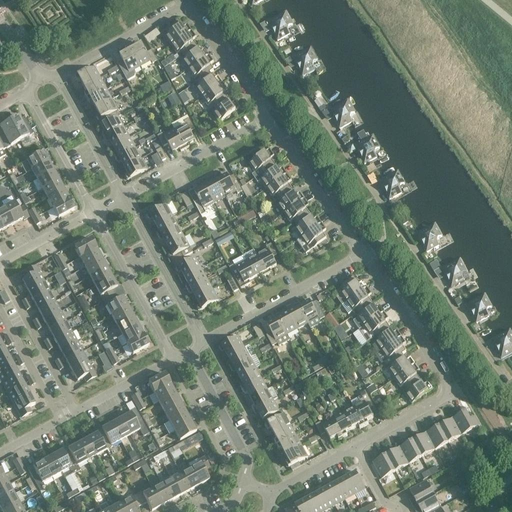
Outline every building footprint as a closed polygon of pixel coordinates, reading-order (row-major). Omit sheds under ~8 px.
[(286,13),(267,23),(273,34),(277,42),(281,40),(290,35),(287,29),(292,26),(286,13)] [(179,22),(166,31),(168,35),(165,37),(171,46),(192,31),(187,25),(183,28),(179,22)] [(196,38),(192,31),(171,46),(177,55),(181,52),(183,56),(196,47),(192,41),(196,38)] [(150,35),(145,38),(149,43),(154,39),(150,35)] [(134,46),(130,48),(140,68),(151,62),(152,64),(157,62),(151,51),(146,53),(142,45),(135,49),(134,46)] [(200,52),(196,47),(183,56),(186,59),(182,62),(188,70),(209,56),(204,49),(200,52)] [(140,68),(130,48),(125,51),(127,54),(120,57),(125,65),(120,68),(126,79),(131,76),(129,74),(140,68)] [(317,61),(311,49),(292,59),(302,77),(315,70),(312,64),(317,61)] [(213,62),(209,56),(188,70),(194,79),(198,77),(200,80),(210,74),(214,72),(209,65),(213,62)] [(168,59),(161,64),(165,68),(171,64),(168,59)] [(170,66),(164,69),(168,76),(174,73),(170,66)] [(94,68),(75,78),(78,83),(80,82),(84,88),(100,79),(94,68)] [(210,74),(200,80),(196,83),(199,87),(196,89),(202,98),(222,83),(218,77),(214,80),(210,74)] [(106,89),(100,79),(84,88),(87,94),(85,95),(87,100),(106,89)] [(227,90),(222,83),(202,98),(208,107),(211,104),(214,108),(227,99),(223,93),(227,90)] [(112,100),(106,89),(87,100),(89,104),(92,103),(95,109),(112,100)] [(176,95),(168,100),(173,109),(181,105),(176,95)] [(231,105),(227,99),(214,108),(216,111),(213,114),(219,123),(240,108),(235,102),(231,105)] [(121,116),(112,100),(95,109),(99,115),(96,117),(99,121),(108,116),(111,121),(118,117),(118,118),(121,116)] [(355,114),(348,101),(329,111),(339,130),(352,123),(349,117),(355,114)] [(111,121),(108,116),(99,121),(105,132),(102,134),(105,138),(124,128),(118,118),(118,117),(111,121)] [(18,117),(14,119),(9,122),(19,142),(33,134),(24,118),(20,120),(18,117)] [(171,126),(174,130),(185,150),(189,147),(188,145),(194,141),(190,133),(195,130),(188,117),(171,126)] [(19,142),(9,122),(0,127),(0,128),(1,131),(0,131),(0,137),(6,149),(19,142)] [(130,138),(124,128),(105,138),(107,143),(110,141),(113,147),(130,138)] [(185,150),(174,130),(164,136),(162,134),(157,137),(163,147),(168,145),(173,153),(179,149),(181,152),(185,150)] [(379,149),(372,137),(354,147),(364,165),(377,158),(374,152),(379,149)] [(135,149),(130,138),(113,147),(116,154),(114,155),(116,159),(135,149)] [(141,159),(135,149),(116,159),(119,164),(121,162),(125,168),(141,159)] [(161,149),(156,151),(162,162),(167,159),(161,149)] [(269,150),(249,164),(255,174),(258,171),(261,175),(274,165),(270,160),(274,157),(269,150)] [(48,162),(43,152),(35,156),(30,159),(28,160),(26,161),(32,171),(48,162)] [(147,170),(141,159),(125,168),(128,175),(125,176),(128,181),(147,170)] [(53,172),(48,162),(32,171),(37,181),(53,172)] [(278,171),(274,165),(261,175),(263,178),(260,181),(266,189),(287,175),(282,168),(278,171)] [(59,181),(53,172),(37,181),(32,183),(38,193),(42,190),(59,181)] [(404,185),(397,172),(379,182),(389,201),(392,199),(402,194),(399,188),(404,185)] [(219,176),(215,179),(225,198),(236,192),(237,195),(242,192),(233,176),(229,178),(227,175),(220,179),(219,176)] [(291,181),(287,175),(266,189),(272,198),(276,196),(278,199),(291,190),(287,184),(291,181)] [(225,198),(215,179),(210,181),(212,184),(206,187),(215,204),(225,198)] [(64,190),(59,181),(42,190),(47,200),(64,190)] [(215,204),(206,187),(199,191),(198,188),(188,193),(194,204),(201,216),(207,213),(205,209),(215,204)] [(69,200),(64,190),(47,200),(52,209),(69,200)] [(295,196),(291,190),(278,199),(281,203),(277,205),(284,214),(304,199),(300,193),(295,196)] [(192,205),(186,194),(181,197),(187,208),(192,205)] [(309,206),(304,199),(284,214),(290,223),(293,220),(296,224),(309,215),(304,209),(309,206)] [(29,218),(19,200),(14,203),(4,208),(13,225),(23,219),(24,221),(29,218)] [(74,210),(69,200),(52,209),(58,219),(74,210)] [(166,205),(147,216),(150,221),(152,219),(156,225),(172,216),(166,205)] [(13,225),(4,208),(0,210),(0,223),(4,230),(13,225)] [(41,223),(35,212),(30,215),(35,224),(36,226),(41,223)] [(313,221),(309,215),(296,224),(298,227),(295,230),(301,239),(321,224),(317,218),(313,221)] [(178,227),(172,216),(156,225),(159,231),(156,233),(159,237),(178,227)] [(297,241),(306,254),(326,240),(322,233),(326,230),(321,224),(301,239),(297,241)] [(435,225),(416,235),(426,253),(439,246),(436,241),(441,237),(435,225)] [(184,237),(178,227),(159,237),(161,242),(164,240),(167,246),(184,237)] [(216,231),(210,234),(214,240),(219,237),(216,231)] [(192,253),(184,237),(167,246),(170,253),(168,254),(173,264),(184,258),(192,253)] [(224,238),(216,243),(218,248),(227,243),(224,238)] [(96,250),(91,240),(74,249),(80,259),(96,250)] [(267,250),(256,256),(267,275),(271,272),(270,270),(277,266),(272,258),(277,255),(271,244),(266,247),(267,250)] [(101,259),(96,250),(80,259),(85,268),(101,259)] [(243,256),(246,261),(255,278),(261,275),(263,277),(267,275),(256,256),(254,250),(243,256)] [(60,256),(54,259),(60,269),(65,266),(60,256)] [(187,263),(184,258),(173,264),(179,273),(181,272),(185,278),(201,269),(195,258),(187,263)] [(107,268),(101,259),(85,268),(90,278),(107,268)] [(459,260),(441,270),(451,289),(464,282),(461,276),(466,273),(459,260)] [(255,278),(246,261),(235,267),(234,266),(229,268),(241,289),(250,284),(249,281),(255,278)] [(436,261),(430,265),(433,272),(440,268),(436,261)] [(44,282),(36,267),(25,272),(28,277),(22,281),(27,291),(44,282)] [(112,278),(107,268),(90,278),(95,287),(112,278)] [(207,280),(201,269),(185,278),(188,284),(185,286),(188,290),(207,280)] [(117,288),(112,278),(95,287),(103,302),(114,296),(111,291),(117,288)] [(238,290),(233,279),(227,282),(233,293),(238,290)] [(354,279),(341,288),(343,292),(340,294),(346,303),(367,288),(362,282),(358,285),(354,279)] [(213,290),(207,280),(188,290),(190,295),(193,293),(196,299),(213,290)] [(50,292),(44,282),(27,291),(33,301),(50,292)] [(371,295),(367,288),(346,303),(342,306),(348,315),(356,309),(358,313),(371,304),(367,298),(371,295)] [(219,301),(213,290),(196,299),(199,305),(197,307),(199,312),(219,301)] [(9,302),(3,291),(0,293),(0,297),(4,305),(9,302)] [(55,302),(50,292),(33,301),(38,311),(55,302)] [(117,301),(114,296),(103,302),(111,317),(128,308),(123,298),(117,301)] [(484,296),(466,306),(472,317),(476,324),(489,317),(485,311),(491,308),(484,296)] [(83,297),(77,300),(80,305),(86,302),(83,297)] [(61,312),(55,302),(38,311),(44,321),(61,312)] [(297,305),(308,324),(311,329),(321,323),(320,321),(325,318),(319,307),(314,310),(310,302),(303,305),(302,303),(297,305)] [(375,309),(371,304),(358,313),(361,316),(357,319),(363,327),(384,313),(380,306),(375,309)] [(308,324),(297,305),(293,307),(294,310),(288,313),(297,330),(308,324)] [(133,317),(128,308),(111,317),(117,326),(133,317)] [(66,322),(61,312),(44,321),(49,331),(66,322)] [(297,330),(288,313),(282,317),(281,314),(276,316),(287,336),(297,330)] [(389,319),(384,313),(363,327),(358,331),(367,343),(375,337),(388,328),(384,322),(389,319)] [(289,341),(287,336),(276,316),(272,319),(273,322),(267,325),(271,333),(266,336),(272,347),(277,344),(279,347),(289,341)] [(138,327),(133,317),(117,326),(122,336),(138,327)] [(72,332),(66,322),(49,331),(55,341),(72,332)] [(264,337),(258,326),(253,329),(259,340),(264,337)] [(144,336),(138,327),(122,336),(127,345),(144,336)] [(393,334),(388,328),(375,337),(378,341),(374,343),(381,352),(401,337),(397,331),(393,334)] [(511,345),(511,335),(509,331),(491,341),(501,359),(504,357),(511,353),(511,349),(510,347),(511,345)] [(77,342),(72,332),(55,341),(60,351),(77,342)] [(149,346),(144,336),(127,345),(132,355),(149,346)] [(238,337),(219,348),(222,352),(224,351),(228,357),(244,348),(238,337)] [(406,344),(401,337),(381,352),(387,361),(390,358),(392,362),(393,362),(402,355),(402,356),(406,353),(402,347),(406,344)] [(83,352),(77,342),(60,351),(66,361),(83,352)] [(250,345),(244,348),(228,357),(231,363),(228,365),(231,369),(255,356),(250,345)] [(349,347),(345,350),(349,356),(353,353),(349,347)] [(88,362),(83,352),(66,361),(71,372),(88,362)] [(118,363),(113,353),(108,356),(113,366),(118,363)] [(0,371),(13,365),(7,354),(0,358),(0,371)] [(402,355),(393,362),(392,362),(389,364),(391,368),(388,371),(394,379),(415,365),(410,358),(406,361),(402,356),(402,355)] [(261,366),(255,356),(231,369),(233,374),(236,372),(239,378),(256,369),(261,366)] [(97,378),(88,362),(71,372),(77,382),(83,379),(86,384),(97,378)] [(336,364),(331,367),(333,370),(334,372),(339,369),(336,364)] [(18,375),(13,365),(0,371),(0,380),(2,384),(18,375)] [(109,365),(103,368),(106,374),(112,370),(109,365)] [(419,371),(415,365),(394,379),(400,388),(404,386),(406,389),(419,380),(415,374),(419,371)] [(262,380),(256,369),(239,378),(243,384),(240,386),(242,390),(262,380)] [(365,372),(360,375),(363,380),(368,376),(365,372)] [(24,385),(18,375),(2,384),(7,394),(24,385)] [(170,385),(165,375),(148,384),(153,394),(170,385)] [(310,379),(300,384),(304,390),(314,385),(310,379)] [(267,390),(262,380),(242,390),(245,395),(247,393),(251,399),(267,390)] [(423,386),(419,380),(406,389),(409,393),(405,395),(412,404),(432,390),(428,383),(423,386)] [(29,395),(24,385),(7,394),(13,404),(29,395)] [(175,394),(170,385),(153,394),(159,403),(175,394)] [(372,386),(367,389),(371,395),(375,391),(372,386)] [(273,387),(267,390),(251,399),(254,406),(252,407),(254,412),(273,401),(278,398),(273,387)] [(351,404),(353,408),(364,427),(368,425),(367,422),(373,418),(369,410),(374,407),(366,393),(362,395),(363,397),(351,404)] [(137,394),(131,397),(137,408),(143,405),(137,394)] [(180,404),(175,394),(159,403),(164,413),(180,404)] [(35,405),(29,395),(13,404),(21,419),(32,413),(29,408),(35,405)] [(381,399),(374,403),(378,408),(385,404),(381,399)] [(279,411),(273,401),(254,412),(256,416),(259,414),(265,425),(275,420),(272,416),(279,412),(279,411)] [(186,413),(180,404),(164,413),(169,422),(186,413)] [(364,427),(353,408),(343,414),(352,430),(358,427),(359,429),(364,427)] [(463,408),(456,412),(459,416),(452,420),(461,436),(479,427),(474,417),(470,420),(463,408)] [(141,420),(135,409),(129,413),(130,414),(121,419),(130,436),(140,430),(136,423),(141,420)] [(281,410),(279,411),(279,412),(272,416),(275,420),(265,425),(268,430),(270,429),(274,435),(290,426),(281,410)] [(191,423),(186,413),(169,422),(174,432),(191,423)] [(352,430),(343,414),(332,419),(343,439),(347,436),(346,434),(352,430)] [(130,436),(121,419),(111,424),(120,441),(130,436)] [(343,439),(332,419),(322,425),(320,423),(315,425),(321,436),(326,434),(331,442),(337,438),(338,441),(343,439)] [(446,423),(443,419),(437,422),(448,443),(461,436),(452,420),(446,423)] [(448,443),(437,422),(430,426),(432,430),(426,434),(435,451),(448,443)] [(196,433),(191,423),(174,432),(180,442),(196,433)] [(120,441),(111,424),(102,429),(108,440),(102,443),(106,451),(112,448),(111,446),(120,441)] [(296,436),(290,426),(274,435),(277,441),(274,443),(277,447),(296,436)] [(102,429),(96,433),(97,434),(87,440),(96,456),(106,451),(102,443),(108,440),(102,429)] [(419,438),(417,433),(410,437),(422,458),(435,451),(426,434),(419,438)] [(302,447),(296,436),(277,447),(279,451),(282,450),(285,456),(302,447)] [(422,458),(410,437),(403,441),(406,445),(399,448),(408,465),(422,458)] [(96,456),(87,440),(78,445),(87,461),(96,456)] [(87,461),(78,445),(68,450),(67,448),(61,451),(62,452),(67,462),(73,459),(77,467),(87,461)] [(308,458),(302,447),(285,456),(289,462),(286,464),(289,468),(290,468),(300,462),(308,458)] [(393,452),(391,448),(384,451),(395,472),(408,465),(399,448),(393,452)] [(395,472),(384,451),(377,455),(379,459),(373,463),(382,480),(395,472)] [(80,471),(77,467),(73,459),(67,462),(62,452),(52,457),(61,473),(65,480),(80,471)] [(61,473),(52,457),(43,462),(52,479),(61,473)] [(210,469),(204,458),(198,461),(199,464),(190,469),(199,486),(209,480),(204,472),(210,469)] [(25,470),(18,459),(13,462),(19,473),(25,470)] [(52,479),(43,462),(33,467),(32,466),(27,469),(32,479),(38,477),(42,484),(52,479)] [(300,462),(290,468),(292,471),(302,466),(300,462)] [(104,470),(108,478),(114,475),(110,466),(104,470)] [(436,467),(429,471),(431,476),(438,472),(436,467)] [(199,486),(190,469),(181,474),(190,491),(199,486)] [(356,473),(345,478),(355,496),(365,490),(356,473)] [(190,491),(181,474),(171,479),(180,496),(190,491)] [(0,489),(9,485),(3,476),(0,477),(0,489)] [(355,496),(345,478),(335,484),(345,501),(355,496)] [(180,496),(171,479),(162,485),(171,501),(180,496)] [(413,498),(409,500),(412,507),(433,495),(426,482),(409,491),(413,498)] [(345,501),(335,484),(325,489),(335,507),(345,501)] [(0,502),(14,495),(9,485),(0,489),(0,502)] [(171,501),(162,485),(152,490),(161,506),(171,501)] [(324,511),(335,507),(325,489),(315,495),(324,511)] [(161,506),(152,490),(143,495),(142,492),(136,495),(142,506),(147,503),(151,511),(161,506)] [(4,511),(19,504),(14,495),(0,502),(0,509),(1,511),(4,511)] [(142,506),(136,495),(121,504),(125,511),(138,511),(136,509),(142,506)] [(324,511),(315,495),(305,500),(311,511),(324,511)] [(434,511),(441,509),(433,495),(412,507),(415,511),(419,511),(420,511),(434,511)] [(311,511),(305,500),(295,506),(298,511),(311,511)]
